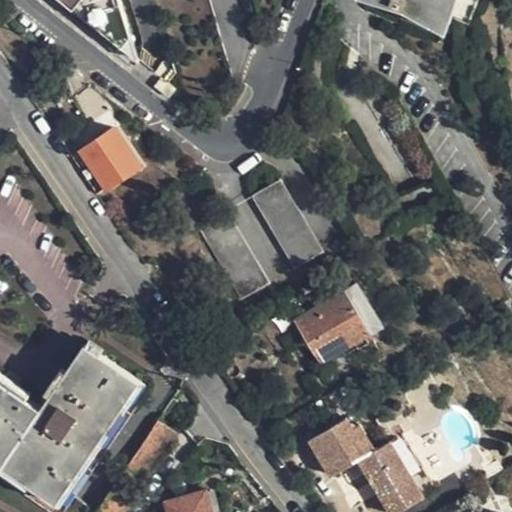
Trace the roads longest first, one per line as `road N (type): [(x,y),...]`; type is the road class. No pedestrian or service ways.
road 1 (residential): [(16,101),(201,372),(308,511)]
road 2 (residential): [(19,0),(195,139),(220,144),(245,136),(299,0)]
road 3 (unknown): [(333,0),(408,59),(511,215)]
